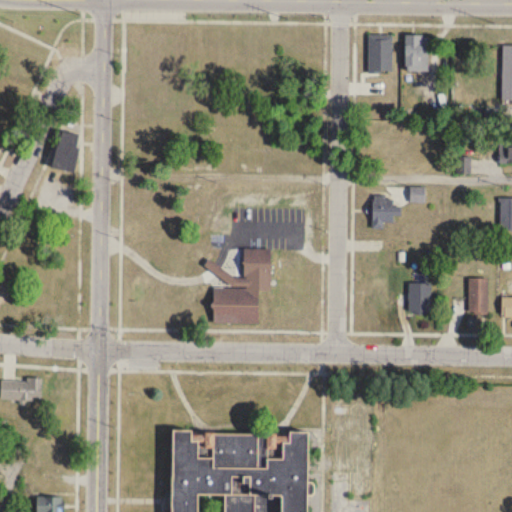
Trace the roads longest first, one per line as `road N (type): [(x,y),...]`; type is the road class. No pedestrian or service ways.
road 1 (residential): [(0,341),(100,350),(511,353)]
road 2 (residential): [(105,0),(98,511)]
road 3 (residential): [(339,1),(336,351)]
road 4 (residential): [(285,0),(511,2)]
road 5 (residential): [(105,71),(77,68),(61,80),(0,211)]
